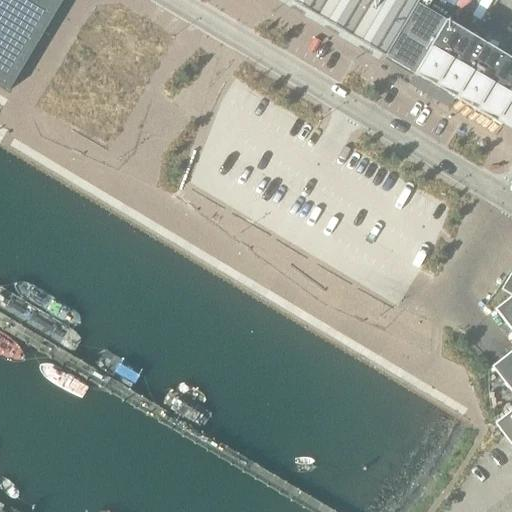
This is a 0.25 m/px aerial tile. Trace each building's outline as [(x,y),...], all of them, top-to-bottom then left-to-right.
[(0,0),(0,87),(8,92),(62,0),(0,0)] [(288,0),(315,16),(324,0),(288,0)] [(370,0),(324,0),(315,16),(349,36),(370,0)] [(383,56),(407,16),(409,17),(416,6),(406,0),(370,0),(349,36),(382,56),(382,55),(383,56)] [(413,74),(414,74),(445,21),(444,21),(450,12),(429,0),(419,0),(416,6),(409,17),(407,16),(383,56),(384,56),(384,57),(385,57),(384,57),(413,74)] [(458,0),(456,5),(484,19),(492,0),(458,0)] [(511,60),(445,21),(414,74),(499,125),(500,124),(499,124),(501,121),(507,124),(511,122),(511,60)] [(511,296),(494,310),(511,333),(511,376),(503,384),(511,394),(511,418),(498,429),(511,446),(511,269),(500,290),(511,296)]
